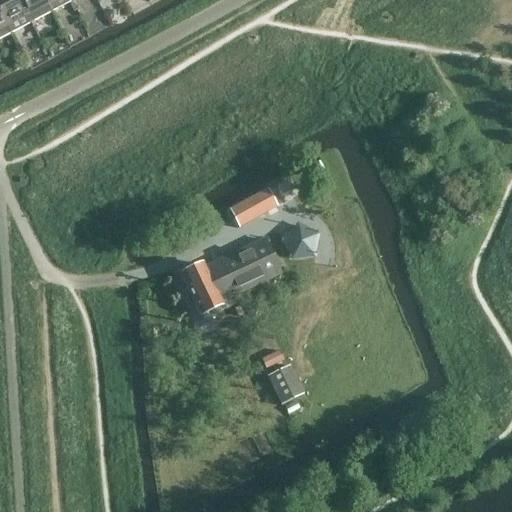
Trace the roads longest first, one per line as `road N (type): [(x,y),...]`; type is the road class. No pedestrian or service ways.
road 1 (unknown): [(276,0),(0,155)]
road 2 (unknown): [(46,273),(57,511)]
